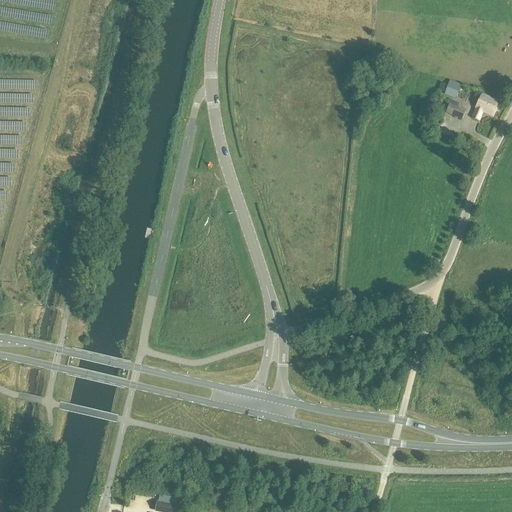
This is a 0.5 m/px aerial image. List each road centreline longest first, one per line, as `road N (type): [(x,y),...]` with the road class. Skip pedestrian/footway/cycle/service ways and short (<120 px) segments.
road 1 (unclassified): [(276,338),(414,293),(442,273),(511,114)]
road 2 (unclassified): [(141,352),(199,99),(211,89)]
road 3 (unclassified): [(259,396),(0,338)]
road 4 (unclassified): [(0,356),(255,414)]
road 5 (tertiary): [(211,89),(276,338)]
road 6 (tertiary): [(471,445),(400,420),(280,400)]
road 7 (tertiary): [(277,418),(394,443),(471,445)]
